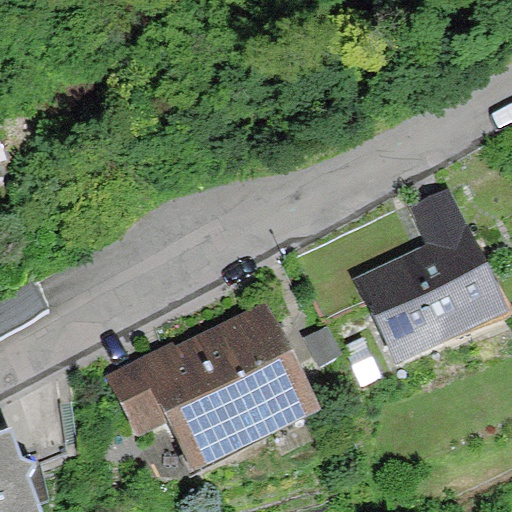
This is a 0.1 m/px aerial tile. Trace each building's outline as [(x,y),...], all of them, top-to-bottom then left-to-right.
[(423,243),(354,274),(361,290),(389,351),(447,325),(440,309),(489,287),(443,187),(405,204),(423,243)] [(318,309),(361,290),(354,274),(423,243),(405,204),(400,192),(287,244),(318,309)] [(0,323),(46,295),(25,262),(0,277),(0,323)] [(252,301),(106,373),(129,420),(163,403),(187,452),(299,397),(252,301)] [(94,511),(50,414),(0,434),(0,511),(94,511)]
